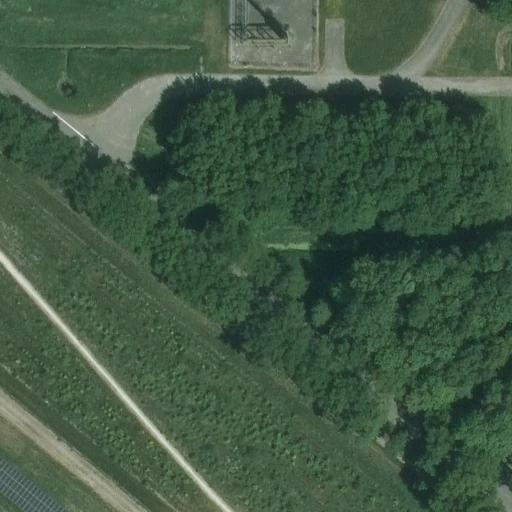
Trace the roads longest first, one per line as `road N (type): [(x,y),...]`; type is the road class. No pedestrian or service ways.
road 1 (tertiary): [(511,511),(0,88)]
road 2 (unknown): [(91,164),(128,115),(164,93),(402,90),(462,0)]
